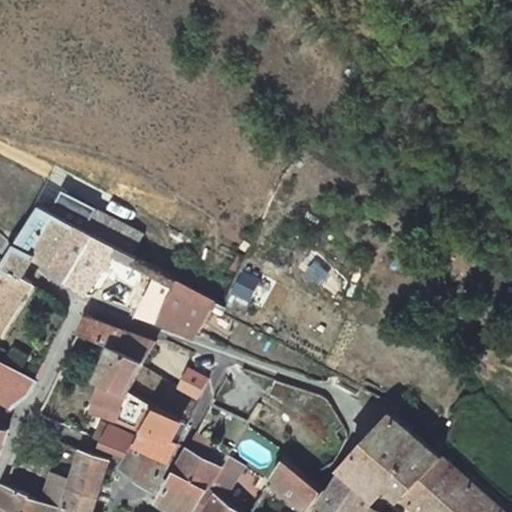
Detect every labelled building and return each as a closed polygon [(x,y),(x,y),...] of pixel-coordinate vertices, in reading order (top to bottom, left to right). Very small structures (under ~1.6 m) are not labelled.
[(5,266),(24,278),(25,276),(31,266),(37,256),(54,265),(81,225),(43,205),(12,254),(5,266)] [(96,233),(81,225),(54,265),(56,268),(53,272),(66,284),(96,233)] [(96,233),(66,284),(81,293),(84,289),(91,293),(120,246),(96,233)] [(134,308),(141,310),(161,268),(152,263),(134,308)] [(24,278),(5,266),(0,274),(0,337),(33,282),(25,276),(24,278)] [(181,278),(161,268),(141,310),(140,312),(161,319),(163,320),(181,278)] [(201,332),(212,312),(215,306),(219,299),(181,278),(163,320),(164,320),(164,321),(163,322),(180,329),(181,329),(183,324),(194,329),(192,334),(198,336),(201,332)] [(227,303),(219,299),(215,306),(218,308),(224,311),(227,303)] [(113,325),(88,315),(80,331),(85,334),(110,344),(117,347),(118,346),(124,329),(113,325)] [(183,324),(181,329),(192,334),(194,329),(183,324)] [(156,342),(127,331),(124,329),(118,346),(146,360),(156,342)] [(117,347),(110,344),(96,376),(104,379),(117,347)] [(118,346),(117,347),(104,379),(130,392),(131,390),(144,365),(146,360),(118,346)] [(0,359),(0,399),(13,408),(15,405),(27,396),(30,395),(33,390),(39,380),(3,359),(2,360),(0,359)] [(201,398),(210,378),(191,368),(180,386),(201,398)] [(97,398),(92,410),(95,411),(119,420),(120,418),(139,426),(145,410),(155,414),(159,406),(131,390),(130,392),(104,379),(104,380),(97,398)] [(186,420),(159,406),(155,414),(147,429),(142,437),(139,443),(172,459),(181,442),(190,424),(186,422),(186,420)] [(376,435),(374,437),(394,481),(428,511),(511,511),(396,411),(376,435)] [(105,422),(98,438),(106,441),(133,453),(139,443),(142,437),(114,425),(105,422)] [(4,428),(0,427),(0,457),(9,429),(4,428)] [(192,446),(191,447),(206,455),(215,438),(200,430),(192,446)] [(394,481),(374,437),(352,462),(385,491),(394,481)] [(215,438),(206,455),(225,465),(230,456),(235,449),(215,438)] [(133,453),(127,464),(127,466),(158,487),(172,459),(139,443),(133,453)] [(169,487),(162,499),(178,511),(197,511),(213,487),(218,477),(225,465),(206,455),(191,447),(179,468),(169,487)] [(93,511),(102,487),(110,459),(110,457),(97,454),(83,449),(73,479),(66,507),(66,508),(64,511),(93,511)] [(225,465),(218,477),(234,487),(247,467),(230,456),(225,465)] [(282,486),(312,510),(326,489),(312,478),(300,468),(287,458),(273,477),(282,486)] [(385,491),(352,462),(349,465),(322,511),(384,511),(372,506),(378,499),(385,491)] [(0,501),(26,511),(58,511),(60,505),(66,507),(73,479),(54,473),(46,500),(30,495),(32,493),(8,483),(1,499),(0,498),(0,501)] [(218,477),(213,487),(227,498),(234,487),(218,477)] [(247,511),(227,498),(213,487),(197,511),(247,511)] [(26,511),(0,501),(0,511),(26,511)]
